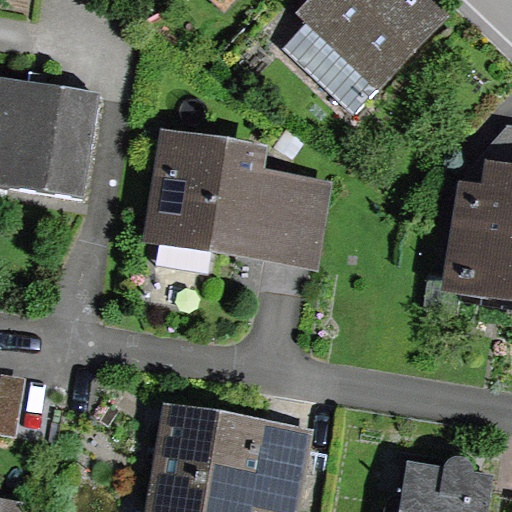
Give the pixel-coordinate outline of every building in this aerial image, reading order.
[(353,117),(386,82),(379,76),(432,19),(411,0),(326,0),(313,13),(313,17),(282,50),(353,117)] [(0,169),(12,172),(9,190),(81,201),(98,98),(0,82),(0,169)] [(207,266),(211,243),(265,252),(276,185),(252,181),(255,158),(171,144),(157,234),(161,235),(156,267),(197,273),(207,266)] [(511,204),(505,204),(491,285),(511,288),(511,204)] [(0,397),(0,432),(13,434),(21,385),(3,382),(0,397)] [(286,511),(300,428),(209,413),(193,510),(173,507),(172,511),(286,511)] [(387,507),(385,511),(487,511),(490,495),(470,492),(472,473),(462,462),(451,463),(444,473),(407,467),(402,500),(393,500),(387,507)]
